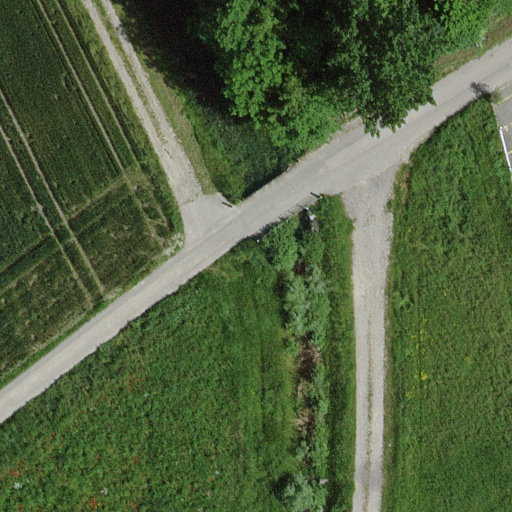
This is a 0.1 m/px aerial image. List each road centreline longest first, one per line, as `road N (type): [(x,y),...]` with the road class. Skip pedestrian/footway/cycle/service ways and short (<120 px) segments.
road 1 (unclassified): [(0,414),(247,222),(511,54)]
road 2 (track): [(362,148),(375,452),(364,511)]
road 3 (track): [(217,246),(95,0)]
